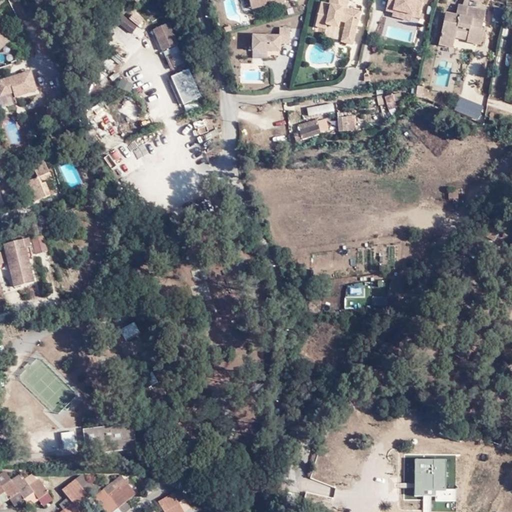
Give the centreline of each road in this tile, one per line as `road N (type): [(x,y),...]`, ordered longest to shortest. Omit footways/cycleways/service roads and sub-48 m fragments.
road 1 (unclassified): [(290,489),(270,419),(267,345),(238,206),(234,100),(208,0)]
road 2 (unclassified): [(290,489),(305,442),(349,373),(414,296),(511,153)]
